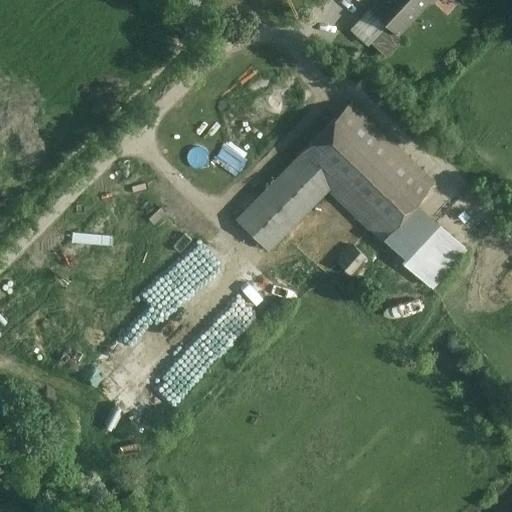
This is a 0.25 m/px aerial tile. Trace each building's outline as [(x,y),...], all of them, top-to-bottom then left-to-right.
[(369,0),(360,11),(387,35),(416,0),(369,0)] [(343,101),(292,155),(325,186),(382,239),(433,186),(343,101)] [(292,155),(238,213),(270,244),(325,186),(292,155)] [(141,257),(166,254),(163,231),(152,232),(151,223),(136,226),(141,257)] [(356,275),(373,258),(357,243),(340,260),(356,275)] [(177,379),(266,289),(244,267),(155,357),(177,379)] [(80,418),(110,412),(106,392),(76,398),(80,418)]
